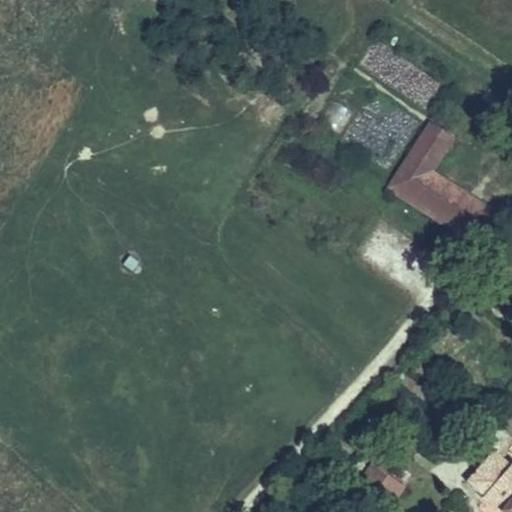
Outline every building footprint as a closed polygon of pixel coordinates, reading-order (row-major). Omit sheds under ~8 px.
[(245,47),(234,63),(257,79),(268,63),(245,47)] [(389,189),(441,223),(461,192),(430,172),(450,141),(430,127),(389,189)] [(461,192),(441,223),(464,238),(485,208),(461,192)] [(511,251),(508,249),(502,257),(511,264),(511,251)] [(366,409),(361,415),(367,420),(372,414),(366,409)] [(511,511),(511,468),(494,452),(467,483),(499,511),(511,511)]
